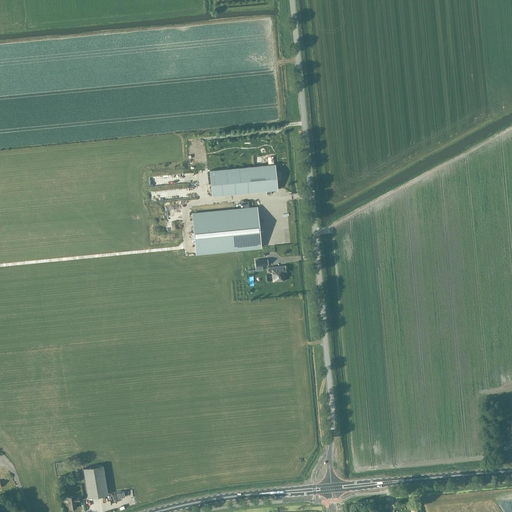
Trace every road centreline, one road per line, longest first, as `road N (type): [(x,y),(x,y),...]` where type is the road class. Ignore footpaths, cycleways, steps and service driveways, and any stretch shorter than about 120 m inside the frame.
road 1 (unclassified): [(332,488),(332,412),(292,0)]
road 2 (track): [(311,195),(187,203),(185,247),(0,265)]
road 3 (tertiary): [(332,488),(511,470)]
road 4 (tertiary): [(155,511),(228,496),(332,488)]
